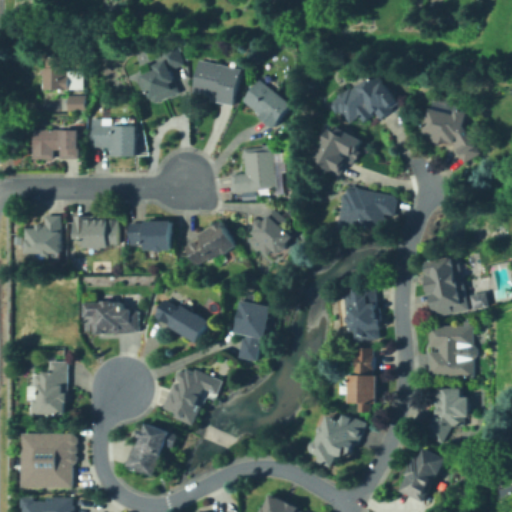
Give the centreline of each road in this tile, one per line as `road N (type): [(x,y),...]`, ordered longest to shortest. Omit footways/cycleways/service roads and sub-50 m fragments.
road 1 (residential): [(349,505),(300,475),(263,466),(231,472),(169,503),(129,499),(108,482),(97,455),(100,417),(122,384)]
road 2 (residential): [(349,505),(390,441),(405,393),(404,272)]
road 3 (residential): [(0,187),(184,180)]
